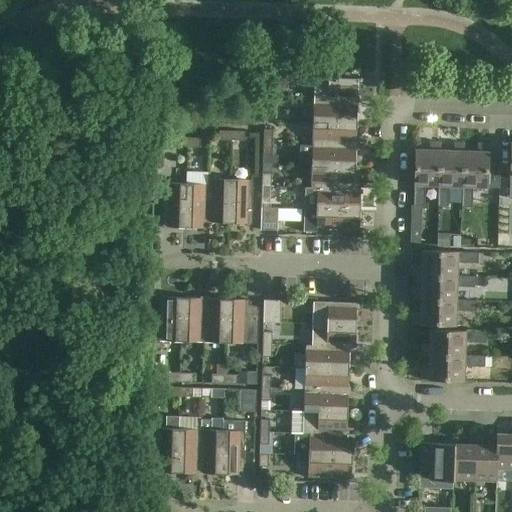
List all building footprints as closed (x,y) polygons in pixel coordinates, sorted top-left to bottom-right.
[(314,77),(313,99),(357,101),(357,78),(314,77)] [(265,85),(264,97),(273,98),(273,85),(265,85)] [(273,98),(264,97),(264,110),(272,111),(273,98)] [(357,101),(313,99),(313,121),(356,122),(357,101)] [(356,122),(313,121),(312,143),(356,144),(356,122)] [(264,129),(263,141),(271,141),(272,130),(264,129)] [(231,140),(231,131),(219,131),(218,139),(231,140)] [(231,131),(231,140),(243,140),(243,131),(231,131)] [(169,146),(187,146),(187,138),(169,137),(169,146)] [(187,138),(187,146),(199,147),(199,138),(187,138)] [(271,154),(271,141),(263,141),(263,154),(271,154)] [(424,185),(438,185),(438,186),(439,150),(440,142),(434,142),(434,144),(429,144),(429,149),(415,149),(414,185),(413,205),(421,205),(423,205),(424,185)] [(356,144),(312,143),(311,165),(355,166),(356,144)] [(463,150),(463,151),(464,143),(458,143),(458,145),(453,145),(453,150),(439,150),(438,186),(438,185),(437,206),(447,206),(448,186),(462,186),(463,150)] [(477,151),(463,151),(463,150),(462,186),(461,207),(471,207),(472,187),(499,188),(500,164),(488,163),(488,151),(487,151),(488,144),(482,144),(482,146),(477,145),(477,151)] [(355,166),(311,165),(311,187),(354,188),(354,187),(355,166)] [(262,185),(270,185),(270,173),(262,173),(262,185)] [(206,222),(207,222),(228,223),(230,179),(207,178),(207,184),(206,222)] [(230,179),(228,223),(251,224),(252,180),(230,179)] [(161,227),(184,227),(185,184),(163,183),(161,227)] [(207,184),(185,184),(184,227),(207,228),(207,222),(206,222),(207,184)] [(270,185),(262,185),(261,198),(269,198),(270,185)] [(354,188),(311,187),(304,187),(304,209),(305,209),(316,209),(360,210),(360,188),(354,187),(354,188)] [(421,205),(413,205),(411,205),(410,223),(421,223),(421,205)] [(277,208),(261,208),(260,229),(276,230),(277,208)] [(316,209),(305,209),(304,231),(359,233),(360,210),(316,209)] [(413,276),(421,276),(457,277),(457,263),(477,264),(478,254),(457,253),(458,252),(422,251),(421,265),(416,265),(415,271),(413,270),(413,276)] [(456,301),(456,287),(477,288),(477,278),(457,277),(421,276),(420,290),(415,289),(415,295),(412,295),(412,300),(420,300),(456,301)] [(181,341),(182,297),(160,296),(158,340),(181,341)] [(203,341),(204,298),(182,297),(181,341),(203,341)] [(226,298),(204,298),(203,341),(225,342),(226,298)] [(248,299),(226,298),(225,342),(247,343),(257,343),(258,309),(248,309),(248,299)] [(280,301),(264,300),(263,322),(279,323),(280,301)] [(476,302),(456,301),(420,300),(419,314),(414,313),(414,319),(412,319),(411,324),(419,324),(455,326),(455,311),(476,312),(476,302)] [(313,301),(312,324),(356,325),(356,303),(313,301)] [(356,325),(312,324),(312,345),(312,346),(349,347),(355,348),(356,325)] [(464,355),(465,341),(485,342),(485,332),(465,331),(429,329),(429,344),(423,344),(423,349),(421,349),(421,354),(428,354),(464,355)] [(262,344),(271,344),(271,332),(262,331),(262,344)] [(271,344),(262,344),(262,356),(270,356),(271,344)] [(349,369),(349,347),(312,346),(312,345),(306,345),(305,367),(349,369)] [(484,356),(464,355),(428,354),(428,368),(422,368),(422,373),(420,373),(420,378),(427,378),(427,379),(463,380),(464,365),(484,366),(484,356)] [(304,389),(348,390),(349,369),(305,367),(304,389)] [(167,382),(180,382),(180,373),(167,373),(167,382)] [(192,373),(180,373),(180,382),(192,382),(192,373)] [(223,383),(224,374),(211,374),(211,383),(223,383)] [(224,374),(223,383),(235,383),(236,374),(224,374)] [(261,375),(261,388),(269,388),(270,375),(261,375)] [(179,396),(179,387),(167,387),(167,396),(179,396)] [(191,388),(179,387),(179,396),(191,397),(191,388)] [(223,389),(211,388),(210,397),(223,397),(223,389)] [(269,388),(261,388),(261,400),(269,400),(269,388)] [(255,390),(239,389),(239,411),(254,412),(255,390)] [(304,411),(347,412),(348,390),(304,389),(304,411)] [(347,434),(347,412),(304,411),(291,411),(291,433),(295,434),(295,433),(303,433),(303,434),(309,434),(309,433),(347,434)] [(156,428),(155,472),(177,472),(178,429),(179,416),(166,416),(166,428),(156,428)] [(200,429),(199,473),(221,474),(222,430),(222,420),(212,419),(201,419),(201,429),(200,429)] [(260,431),(268,432),(268,419),(260,419),(260,431)] [(222,430),(221,474),(243,475),(245,431),(245,420),(222,420),(222,430)] [(497,469),(511,469),(511,421),(511,434),(496,433),(496,446),(496,469),(497,469)] [(199,473),(200,429),(178,429),(177,472),(199,473)] [(268,432),(260,431),(260,444),(267,444),(268,432)] [(453,444),(452,480),(474,481),(475,433),(468,432),(467,445),(453,444)] [(308,455),(352,456),(353,434),(347,434),(309,433),(309,434),(303,434),(303,433),(295,433),(295,434),(294,454),(308,455)] [(475,433),(474,481),(496,481),(497,469),(496,469),(496,446),(482,445),(483,433),(475,433)] [(419,471),(419,487),(452,488),(452,480),(453,444),(420,444),(419,471)] [(267,454),(259,453),(259,466),(267,466),(267,454)] [(352,456),(308,455),(308,477),(351,479),(352,456)]
